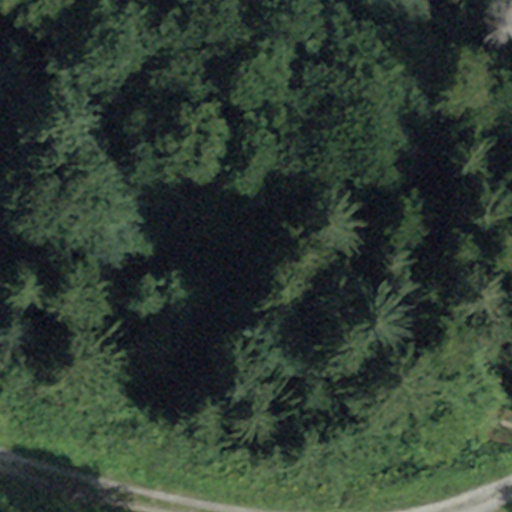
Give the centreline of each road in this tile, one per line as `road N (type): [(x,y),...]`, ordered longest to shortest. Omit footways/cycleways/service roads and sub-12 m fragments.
road 1 (track): [(0,50),(147,150),(259,303),(314,353),(432,424),(511,448)]
road 2 (track): [(0,444),(99,511),(465,511),(511,491)]
